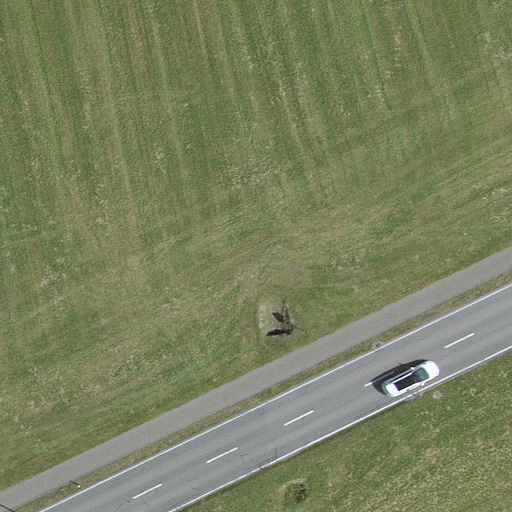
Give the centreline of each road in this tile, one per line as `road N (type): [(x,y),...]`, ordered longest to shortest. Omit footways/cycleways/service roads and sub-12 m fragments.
road 1 (secondary): [(511,316),(238,445)]
road 2 (secondary): [(101,511),(238,445)]
